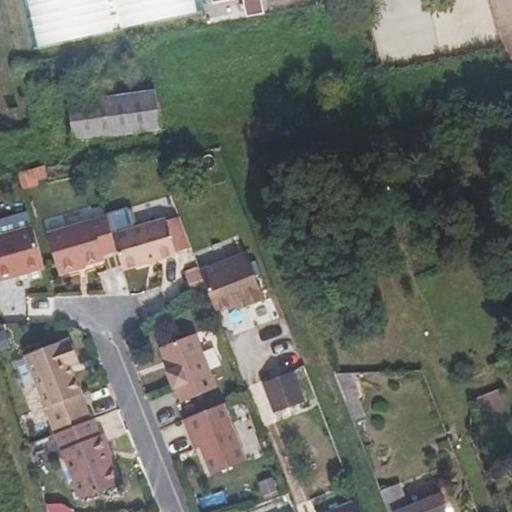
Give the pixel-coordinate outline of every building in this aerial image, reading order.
[(23,0),(31,38),(111,22),(106,0),(23,0)] [(193,4),(191,0),(110,0),(114,18),(193,4)] [(264,10),(261,0),(243,0),(246,13),(264,10)] [(58,105),(64,141),(149,127),(141,92),(58,105)] [(116,249),(112,232),(106,212),(47,231),(58,270),(103,257),(102,253),(116,249)] [(175,254),(165,217),(112,232),(116,249),(122,269),(175,254)] [(0,276),(43,264),(31,222),(0,231),(0,276)] [(261,296),(244,252),(198,270),(202,279),(213,308),(230,302),(240,298),(242,302),(242,303),(261,296)] [(202,279),(198,270),(197,266),(188,269),(190,288),(202,279)] [(175,385),(180,399),(216,385),(194,329),(160,343),(168,366),(165,368),(172,386),(175,385)] [(81,389),(71,361),(74,360),(77,354),(72,339),(65,335),(62,335),(25,350),(45,402),(42,403),(52,430),(88,416),(79,391),(81,389)] [(312,390),(300,361),(289,366),(300,395),(312,390)] [(300,395),(289,366),(259,377),(270,407),(300,395)] [(243,459),(221,400),(181,416),(187,432),(193,429),(198,444),(208,473),(243,459)] [(116,481),(109,462),(104,450),(109,447),(102,429),(97,431),(90,415),(88,416),(52,430),(78,497),(116,481)] [(198,444),(193,429),(187,432),(192,446),(198,444)] [(114,460),(109,447),(104,450),(109,462),(114,460)] [(394,500),(385,478),(375,482),(383,504),(394,500)] [(445,511),(436,487),(390,506),(392,511),(445,511)] [(359,511),(353,496),(312,511),(359,511)]
